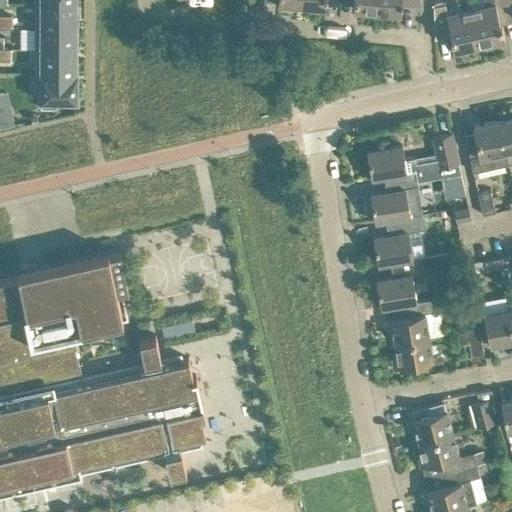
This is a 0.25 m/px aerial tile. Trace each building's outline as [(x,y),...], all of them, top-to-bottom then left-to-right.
[(378,10),(378,0),(353,0),(353,8),(378,10)] [(419,1),(419,0),(378,0),(378,10),(401,12),(401,0),(417,0),(418,0),(418,1),(419,1)] [(511,14),(511,13),(509,0),(483,0),(484,4),(472,7),(478,43),(489,41),(490,45),(505,42),(501,23),(500,23),(499,17),(511,14)] [(80,16),(80,4),(76,4),(76,2),(34,2),(34,26),(76,26),(76,16),(80,16)] [(478,43),(472,7),(447,12),(445,3),(434,6),(434,31),(449,28),(451,34),(450,34),(454,53),(469,50),(468,45),(478,43)] [(0,11),(0,21),(10,21),(10,11),(0,11)] [(76,48),(76,27),(76,26),(34,26),(34,47),(76,48)] [(76,71),(76,48),(34,47),(34,72),(40,72),(40,71),(76,72),(76,71)] [(76,99),(76,72),(40,71),(40,72),(40,107),(57,107),(57,99),(76,99)] [(0,115),(0,126),(15,123),(12,112),(0,115)] [(511,115),(498,119),(505,150),(508,162),(511,161),(511,115)] [(505,150),(498,119),(474,124),(475,131),(466,133),(474,169),(508,162),(505,150)] [(459,162),(452,130),(432,135),(439,166),(459,162)] [(402,144),(367,149),(371,177),(406,171),(407,171),(402,144)] [(415,170),(407,171),(406,171),(409,186),(418,185),(415,170)] [(406,187),(370,192),(374,220),(392,217),(410,214),(406,187)] [(491,190),(478,193),(482,213),(495,210),(491,190)] [(468,204),(454,207),(457,219),(470,216),(468,204)] [(395,232),(373,235),(377,263),(391,261),(413,257),(409,230),(421,228),(418,213),(410,214),(392,217),(395,232)] [(0,389),(0,391),(2,399),(0,399),(0,479),(200,434),(206,433),(202,415),(205,414),(196,374),(193,375),(188,357),(183,358),(82,381),(80,373),(73,341),(76,340),(73,325),(121,314),(121,316),(128,314),(122,287),(128,286),(120,251),(108,254),(107,250),(18,271),(18,275),(0,278),(0,389)] [(511,263),(511,256),(511,254),(498,257),(500,266),(511,263)] [(417,300),(411,272),(423,270),(421,256),(413,257),(391,261),(392,272),(398,271),(398,275),(376,278),(381,306),(399,303),(417,300)] [(500,266),(498,257),(484,260),(486,269),(500,266)] [(429,334),(425,312),(440,309),(438,297),(417,300),(399,303),(400,315),(386,318),(387,328),(392,327),(394,339),(429,334)] [(511,338),(511,329),(507,306),(483,311),(490,343),(511,338)] [(484,351),(480,327),(456,331),(458,343),(469,341),(471,353),(484,351)] [(194,331),(163,339),(165,350),(197,343),(194,331)] [(139,337),(144,358),(144,359),(160,356),(155,334),(139,337)] [(432,356),(429,334),(394,339),(397,355),(392,356),(394,366),(433,359),(433,363),(442,362),(445,359),(444,356),(441,354),(432,356)] [(511,428),(511,395),(500,398),(506,429),(511,428)] [(497,420),(493,397),(468,402),(473,425),(497,420)] [(413,417),(408,418),(411,428),(415,427),(419,440),(452,431),(446,408),(444,400),(411,409),(413,417)] [(474,450),(462,453),(459,454),(452,431),(419,440),(423,454),(418,456),(421,465),(441,460),(444,471),(477,462),(474,450)] [(186,468),(181,447),(181,446),(165,449),(170,471),(186,468)] [(433,511),(434,511),(467,503),(476,501),(470,477),(480,474),(477,462),(444,471),(447,484),(422,490),(425,500),(430,499),(433,511)] [(469,511),(467,503),(434,511),(469,511)]
